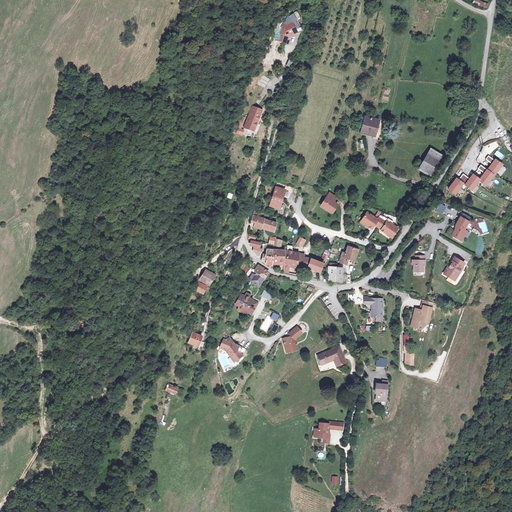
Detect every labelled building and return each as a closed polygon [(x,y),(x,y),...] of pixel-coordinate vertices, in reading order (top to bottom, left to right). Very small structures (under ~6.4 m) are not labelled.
[(277,21),(272,38),(288,44),(291,34),(296,32),(290,20),(285,23),(277,21)] [(264,88),(270,79),(263,75),(258,84),(264,88)] [(265,110),(252,105),(243,127),(256,132),(265,110)] [(381,122),(366,117),(361,134),(377,138),(381,122)] [(242,136),(244,129),(238,127),(235,134),(242,136)] [(441,160),(428,153),(419,170),(432,177),(441,160)] [(459,181),(456,179),(449,189),(455,194),(463,184),(472,191),(480,181),(486,185),(501,166),(489,156),(486,160),(492,164),(487,170),(480,165),(477,169),(484,174),(479,180),(473,175),(469,180),(463,175),(459,181)] [(288,191),(276,187),(270,207),(282,211),(288,191)] [(339,197),(329,191),(319,207),(332,215),(339,205),(335,203),(339,197)] [(378,218),(367,211),(360,222),(372,230),(374,227),(392,239),(399,228),(379,216),(378,218)] [(279,222),(255,217),(253,229),(276,234),(279,222)] [(473,224),(462,218),(452,237),(462,242),(473,224)] [(258,238),(247,235),(249,241),(254,252),(263,261),(272,267),(284,267),(283,273),(289,273),(290,267),(298,269),(300,267),(321,273),(332,251),(326,247),(320,260),(306,255),(294,252),(279,250),(261,249),(262,243),(258,241),(258,238)] [(283,240),(270,237),(269,243),(281,247),(283,240)] [(302,247),(305,241),(299,237),(296,243),(302,247)] [(359,249),(344,245),(342,253),(340,252),(337,263),(345,265),(346,261),(356,263),(359,249)] [(426,256),(416,255),(415,273),(425,274),(426,256)] [(466,265),(453,257),(443,274),(456,282),(466,265)] [(270,273),(259,264),(247,277),(259,287),(270,273)] [(344,267),(328,267),(328,280),(344,281),(344,267)] [(207,270),(196,290),(204,296),(217,275),(207,270)] [(263,290),(260,296),(269,301),(272,295),(263,290)] [(259,302),(241,293),(234,307),(252,316),(259,302)] [(384,295),(363,295),(362,304),(372,304),(372,316),(383,317),(384,295)] [(436,303),(424,300),(422,309),(414,308),(410,328),(429,332),(436,303)] [(329,309),(334,315),(337,312),(333,306),(329,309)] [(279,316),(273,313),(270,320),(276,323),(279,316)] [(275,333),(279,327),(274,324),(270,331),(275,333)] [(297,326),(280,337),(285,354),(300,351),(296,339),(303,334),(297,326)] [(205,337),(193,333),(189,344),(201,348),(205,337)] [(235,343),(230,336),(227,340),(224,338),(220,349),(225,352),(234,363),(245,356),(239,349),(243,345),(235,343)] [(321,366),(333,361),(335,368),(347,364),(340,345),(316,354),(321,366)] [(415,353),(406,353),(405,364),(414,365),(415,353)] [(386,358),(380,358),(380,361),(377,361),(377,366),(386,366),(386,358)] [(177,396),(180,388),(168,383),(165,391),(177,396)] [(388,384),(376,383),(375,401),(387,402),(388,384)] [(342,432),(343,423),(328,422),(328,425),(319,424),(318,431),(314,430),(313,440),(323,440),(322,444),(328,445),(329,431),(342,432)]
